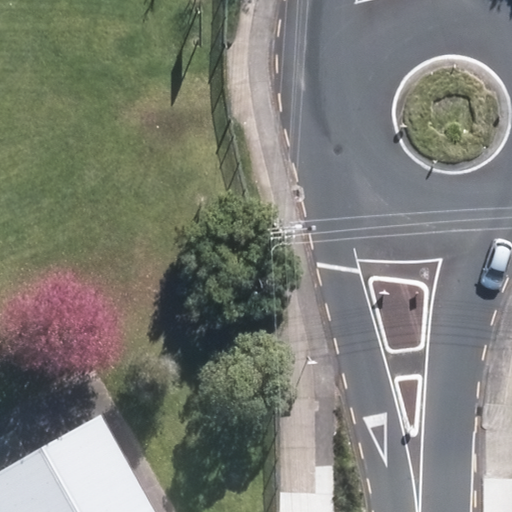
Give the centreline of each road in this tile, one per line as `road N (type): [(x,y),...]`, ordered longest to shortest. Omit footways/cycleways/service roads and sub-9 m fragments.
road 1 (secondary): [(398,511),(332,172)]
road 2 (secondary): [(491,211),(438,511)]
road 3 (secondary): [(491,211),(421,230),(355,201),(332,172)]
road 4 (secondary): [(332,70),(352,43),(414,13),(450,14),(484,27)]
